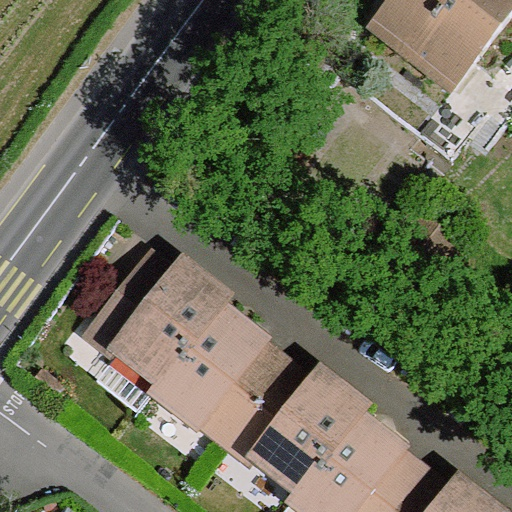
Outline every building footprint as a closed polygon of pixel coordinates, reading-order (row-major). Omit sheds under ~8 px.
[(511,0),(401,0),(378,29),(456,90),(511,19),(511,0)] [(472,256),(412,212),(353,291),(413,336),(472,256)] [(165,386),(221,314),(227,306),(182,270),(147,316),(120,295),(87,340),(114,362),(122,353),(165,386)] [(226,449),(260,405),(235,386),(265,348),(221,314),(165,386),(159,394),(226,449)] [(302,493),(359,423),(365,416),(320,379),(285,425),(260,405),(226,449),(253,470),(260,462),(302,493)] [(402,457),(359,423),(302,493),(295,503),(306,511),(395,511),(374,495),(402,457)] [(439,511),(489,511),(458,487),(439,511)]
